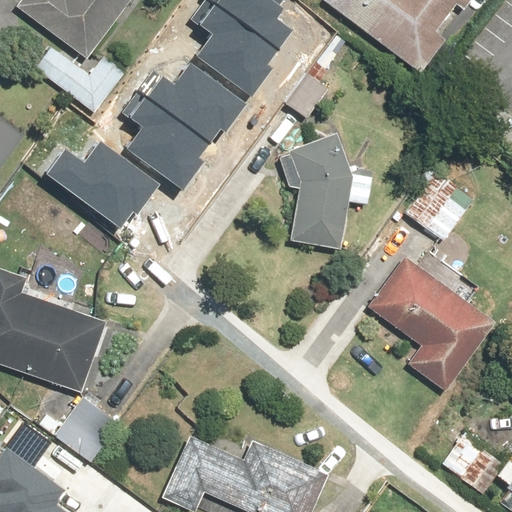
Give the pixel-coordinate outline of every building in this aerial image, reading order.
[(19,0),(16,5),(85,55),(125,0),(19,0)] [(275,46),(210,0),(203,0),(188,20),(208,34),(192,56),(252,98),(273,69),(264,63),(275,46)] [(210,0),(275,46),(287,28),(278,21),(286,9),(281,5),(284,0),(210,0)] [(438,75),(458,47),(435,30),(453,6),(463,14),(473,0),(313,0),(416,77),(425,65),(438,75)] [(317,82),(338,52),(305,28),(261,87),(305,119),(327,89),(317,82)] [(87,75),(53,47),(34,70),(91,117),(127,73),(104,54),(87,75)] [(247,103),(192,63),(175,86),(154,71),(138,91),(210,143),(222,129),(226,132),(247,103)] [(143,127),(127,149),(182,190),(203,161),(199,158),(210,143),(138,91),(123,112),(143,127)] [(0,167),(21,134),(0,118),(0,167)] [(349,170),(335,132),(275,158),(284,187),(295,188),(285,241),(337,248),(347,197),(365,204),(369,174),(349,170)] [(65,144),(44,174),(118,226),(130,210),(137,215),(160,182),(99,140),(86,159),(65,144)] [(435,166),(399,214),(440,245),(476,197),(435,166)] [(402,258),(366,309),(420,347),(407,367),(442,391),(491,321),(402,258)] [(0,362),(81,388),(104,318),(22,291),(26,279),(0,270),(0,362)] [(81,396),(50,436),(87,464),(118,424),(81,396)] [(511,511),(511,458),(507,454),(501,463),(461,433),(439,462),(483,496),(495,479),(506,487),(494,504),(505,511),(511,511)] [(61,511),(49,503),(66,479),(5,435),(0,442),(0,511),(61,511)] [(194,511),(201,495),(246,511),(307,511),(323,471),(246,442),(240,457),(185,436),(161,502),(187,511),(194,511)]
